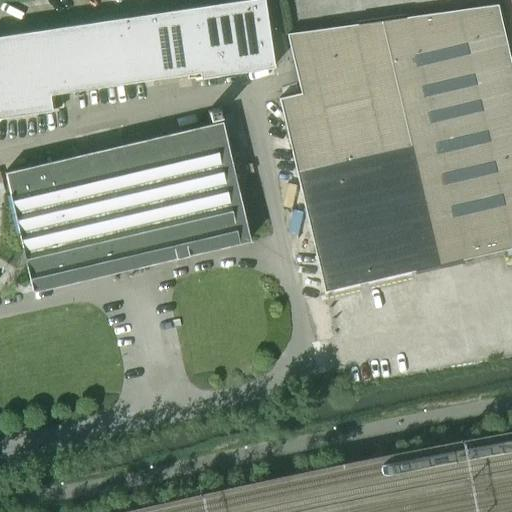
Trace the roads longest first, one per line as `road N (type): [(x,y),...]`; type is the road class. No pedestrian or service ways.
road 1 (unclassified): [(0,497),(46,497),(511,405)]
road 2 (unclassified): [(0,146),(238,96),(307,358)]
road 3 (unclassified): [(0,450),(269,396),(307,358)]
